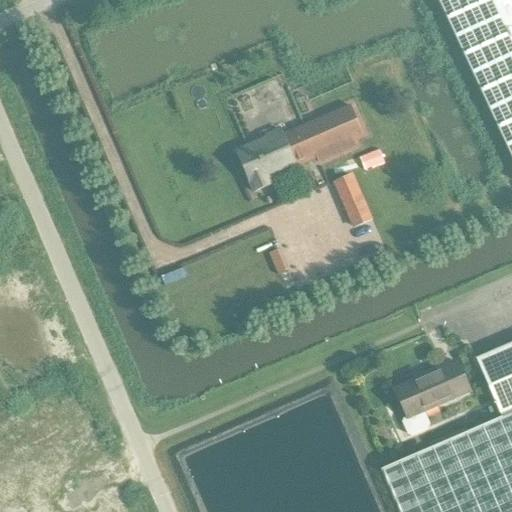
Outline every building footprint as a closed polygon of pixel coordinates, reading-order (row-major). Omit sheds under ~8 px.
[(437,0),(511,160),(511,46),(490,0),(437,0)] [(511,0),(490,0),(511,46),(511,0)] [(350,106),(303,127),(304,129),(283,137),(280,130),(266,136),(267,139),(236,152),(253,192),(271,184),(267,175),(315,155),(318,161),(355,145),(351,138),(362,134),(350,106)] [(361,193),(342,201),(353,227),(372,219),(361,193)] [(280,250),(268,255),(278,276),(289,271),(280,250)] [(511,511),(511,343),(476,359),(501,419),(380,471),(398,511),(511,511)] [(470,392),(456,362),(394,390),(407,418),(403,419),(401,423),(407,435),(411,436),(428,429),(430,424),(424,412),(470,392)]
